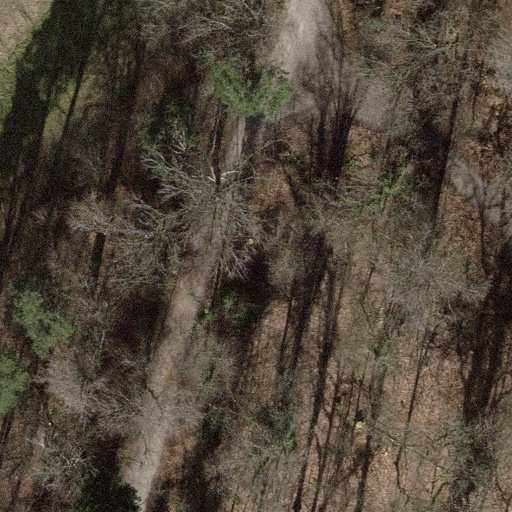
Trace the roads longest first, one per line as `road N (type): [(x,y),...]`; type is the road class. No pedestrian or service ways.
road 1 (track): [(142,511),(205,280),(291,58)]
road 2 (track): [(511,219),(398,119),(291,58)]
road 3 (track): [(151,478),(0,384)]
